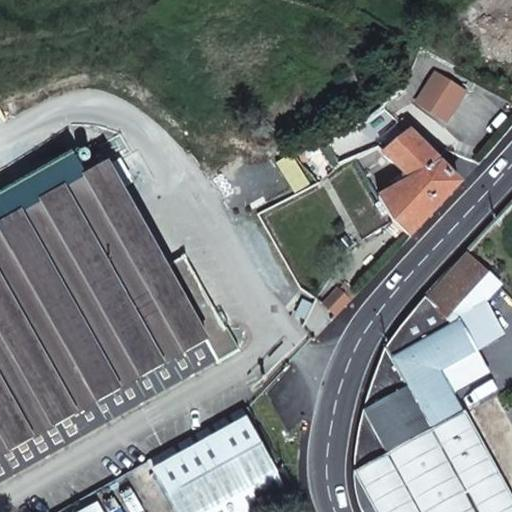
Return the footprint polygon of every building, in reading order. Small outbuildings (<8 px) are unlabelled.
[(393,223),(410,238),(459,185),(410,133),(385,155),(413,185),(379,198),(393,223)] [(120,160),(0,226),(0,480),(215,360),(217,363),(238,351),(226,329),(224,331),(184,259),(166,269),(119,184),(130,177),(120,160)] [(354,474),(465,414),(463,399),(457,402),(441,373),(476,353),(461,323),(450,328),(488,286),(459,264),(413,309),(395,332),(388,341),(381,355),(375,371),(364,410),(360,428),(354,465),(354,474)] [(325,305),(337,316),(351,301),(338,291),(325,305)] [(149,462),(176,511),(274,511),(293,502),(242,411),(149,462)] [(362,511),(511,511),(511,493),(465,414),(354,474),(371,505),(362,511)] [(80,511),(102,511),(97,503),(80,511)]
